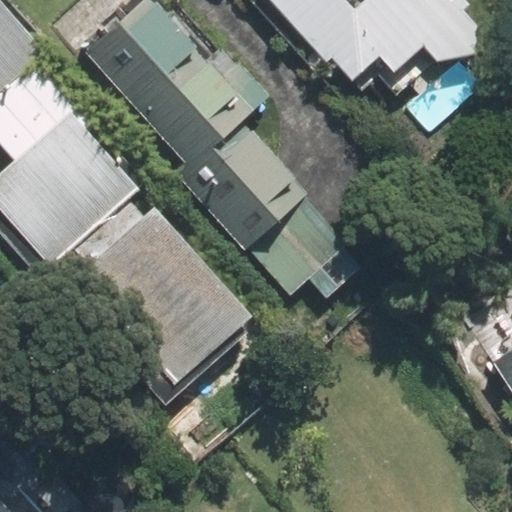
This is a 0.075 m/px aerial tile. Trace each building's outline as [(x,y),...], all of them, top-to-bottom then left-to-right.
[(140,0),(133,0),(78,49),(182,165),(172,173),(241,250),(242,249),(284,297),(342,245),(233,123),(262,97),(235,68),(215,84),(140,0)] [(266,0),(322,62),(326,58),(347,82),(364,67),(390,98),(429,63),(470,56),(472,25),(460,13),(465,7),(459,0),(357,0),(346,9),(338,0),(266,0)] [(0,88),(40,53),(0,6),(0,88)] [(137,214),(123,199),(131,192),(63,114),(0,169),(0,240),(31,276),(43,264),(46,267),(66,250),(81,268),(55,291),(161,410),(244,336),(236,327),(244,320),(145,209),(137,214)] [(511,398),(511,349),(490,364),(511,398)] [(167,421),(151,434),(174,459),(190,446),(167,421)]
